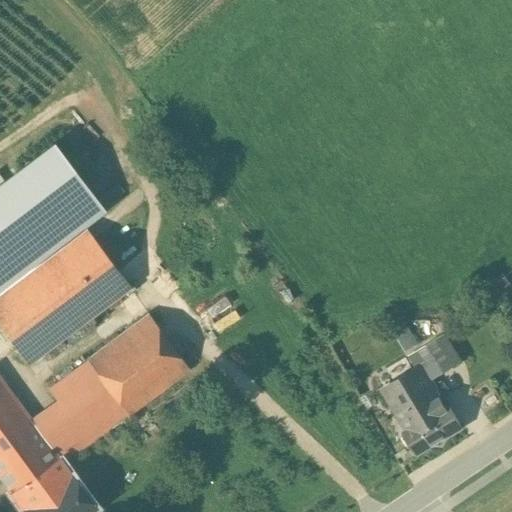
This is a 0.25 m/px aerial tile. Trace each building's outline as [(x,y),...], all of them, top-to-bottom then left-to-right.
[(0,272),(0,321),(32,364),(127,291),(72,218),(0,272)] [(56,402),(28,422),(49,451),(60,464),(191,371),(150,315),(47,389),(56,402)] [(390,326),(403,349),(417,341),(404,318),(390,326)] [(454,433),(417,365),(373,389),(410,457),(454,433)] [(0,383),(0,478),(4,484),(49,451),(28,422),(0,383)] [(13,511),(93,511),(60,464),(6,500),(13,511)]
